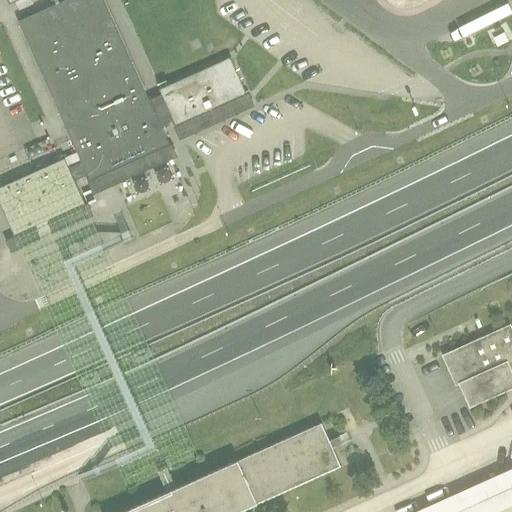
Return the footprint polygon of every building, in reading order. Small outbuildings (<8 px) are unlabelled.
[(51,0),(54,5),(18,21),(81,162),(87,175),(90,180),(123,165),(132,161),(170,144),(162,126),(171,122),(173,120),(176,125),(247,93),(230,57),(159,89),(162,94),(159,95),(150,99),(104,0),(65,0),(62,1),(61,0),(51,0)] [(454,37),(503,16),(498,4),(449,25),(454,37)] [(65,158),(0,187),(0,202),(14,235),(86,203),(76,180),(87,175),(81,162),(70,167),(65,158)] [(511,327),(511,326),(441,357),(455,389),(460,387),(470,411),(511,392),(511,327)] [(193,488),(144,511),(249,511),(340,468),(320,427),(193,488)] [(511,471),(423,511),(505,511),(511,509),(511,471)]
